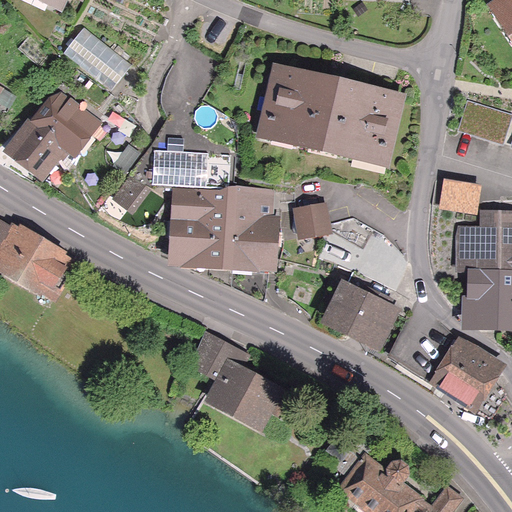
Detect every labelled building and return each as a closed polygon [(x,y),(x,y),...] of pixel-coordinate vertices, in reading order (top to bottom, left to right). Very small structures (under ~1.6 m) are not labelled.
[(86,0),(20,0),(56,21),(68,1),(81,9),(86,0)] [(511,0),(499,0),(483,10),(511,55),(511,0)] [(65,43),(111,84),(132,60),(86,19),(65,43)] [(389,161),(403,101),(280,73),(267,134),(389,161)] [(56,92),(34,122),(63,144),(73,151),(95,122),(56,92)] [(468,103),(459,132),(502,145),(511,116),(468,103)] [(40,174),(63,144),(34,122),(11,152),(40,174)] [(228,157),(157,153),(155,184),(227,188),(228,157)] [(479,209),(484,177),(445,171),(441,203),(479,209)] [(237,196),(232,265),(272,268),(278,192),(237,189),(237,196)] [(232,265),(237,196),(204,194),(203,198),(181,197),(176,261),(232,265)] [(321,208),(300,213),(303,233),(326,229),(360,249),(371,230),(354,218),(325,222),(321,208)] [(511,213),(483,213),(483,230),(459,230),(459,269),(470,269),(469,327),(511,327),(511,213)] [(16,231),(14,235),(0,226),(0,270),(52,299),(72,262),(16,231)] [(378,343),(394,310),(347,288),(331,320),(378,343)] [(238,354),(213,338),(193,369),(215,383),(202,403),(254,436),(280,397),(230,365),(238,354)] [(503,366),(459,340),(435,382),(478,408),(503,366)] [(339,439),(331,450),(342,458),(350,447),(339,439)] [(386,475),(366,459),(339,496),(361,511),(416,511),(402,501),(415,483),(392,466),(386,475)]
